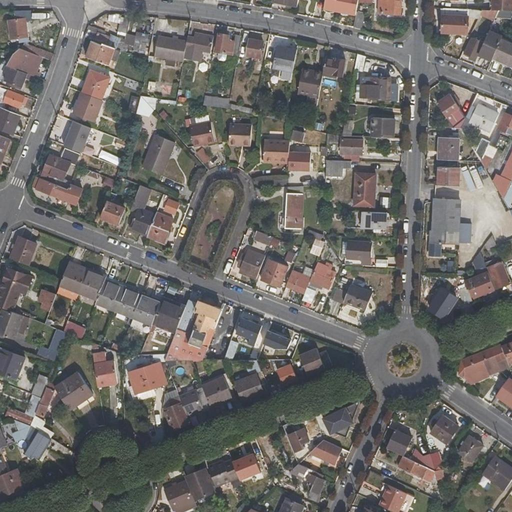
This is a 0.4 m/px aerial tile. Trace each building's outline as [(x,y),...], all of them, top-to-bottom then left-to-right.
[(337,0),(335,12),(356,16),(357,12),(358,0),(337,0)] [(379,0),(379,10),(382,10),(382,14),(401,15),(401,0),(379,0)] [(511,0),(494,0),(494,11),(499,11),(511,11),(511,0)] [(467,35),(469,9),(443,8),(442,33),(467,35)] [(494,11),(482,10),(479,17),(494,21),(496,18),(499,11),(494,11)] [(511,20),(511,17),(511,11),(499,11),(496,18),(511,20)] [(11,43),(29,40),(26,22),(32,21),(31,12),(15,12),(16,20),(8,21),(11,43)] [(357,12),(356,16),(354,28),(362,30),(365,14),(357,12)] [(118,32),(128,33),(130,19),(121,17),(118,32)] [(110,37),(91,30),(89,38),(108,45),(123,51),(126,42),(121,40),(121,39),(111,35),(110,37)] [(503,37),(490,31),(484,44),(479,56),(492,62),(493,59),(502,40),(503,37)] [(134,50),(145,52),(148,35),(138,33),(134,50)] [(196,33),(195,38),(188,37),(187,41),(184,58),(197,60),(199,51),(210,53),(213,36),(196,33)] [(219,34),(216,51),(232,54),(235,41),(228,40),(229,36),(219,34)] [(232,57),(238,58),(242,36),(236,35),(235,41),(232,54),(232,57)] [(184,63),(184,58),(187,41),(158,36),(156,46),(151,45),(149,56),(184,63)] [(470,57),(469,60),(476,63),(479,56),(484,44),(471,38),(464,54),(470,57)] [(260,58),(261,58),(264,43),(250,40),(247,56),(253,57),(252,61),(258,62),(260,58)] [(493,59),(511,67),(511,44),(502,40),(493,59)] [(112,61),(118,62),(123,51),(108,45),(107,47),(92,41),(86,57),(110,66),(112,61)] [(55,54),(25,43),(23,49),(42,57),(52,61),(55,54)] [(278,78),(292,81),(297,49),(278,46),(273,68),(280,69),(278,78)] [(21,49),(7,60),(2,64),(32,75),(34,76),(42,57),(23,49),(21,49)] [(355,70),(370,73),(373,59),(358,55),(355,70)] [(337,61),(329,59),(326,59),(324,72),(323,76),(338,79),(338,76),(343,77),(347,60),(337,58),(337,61)] [(2,64),(0,65),(0,79),(22,88),(26,78),(31,80),(32,75),(2,64)] [(319,98),(323,76),(324,72),(303,69),(298,93),(319,98)] [(110,77),(92,71),(83,93),(101,100),(110,77)] [(360,98),(391,99),(391,79),(371,78),(371,85),(360,85),(360,98)] [(147,89),(155,90),(156,83),(149,82),(147,89)] [(4,109),(6,104),(21,110),(21,108),(26,97),(1,87),(2,85),(0,84),(0,107),(2,108),(4,109)] [(471,91),(461,115),(466,117),(473,103),(477,94),(471,91)] [(77,115),(94,121),(103,100),(101,100),(83,93),(81,101),(82,101),(77,115)] [(156,101),(169,103),(169,100),(143,96),(140,95),(154,110),(156,101)] [(457,106),(450,95),(438,103),(445,114),(457,106)] [(204,105),(216,107),(228,108),(229,104),(230,99),(206,96),(204,105)] [(78,100),(73,113),(77,115),(82,101),(81,101),(78,100)] [(477,106),(473,103),(466,117),(470,120),(477,106)] [(228,108),(255,114),(256,109),(229,104),(228,108)] [(477,106),(470,120),(466,117),(465,121),(461,128),(467,138),(477,126),(490,132),(498,114),(478,105),(477,106)] [(459,110),(457,106),(445,114),(447,116),(445,117),(448,121),(452,119),(450,116),(459,110)] [(0,112),(0,128),(14,134),(21,116),(4,109),(2,108),(0,112)] [(269,118),(285,122),(285,115),(270,112),(269,118)] [(154,126),(156,118),(138,113),(136,122),(154,126)] [(511,116),(505,114),(499,128),(502,130),(506,132),(508,127),(511,128),(511,116)] [(457,117),(454,125),(461,128),(465,121),(457,117)] [(373,118),(373,137),(392,138),(393,119),(373,118)] [(352,136),(354,121),(346,120),(342,136),(352,136)] [(64,146),(82,153),(91,128),(74,121),(64,146)] [(195,147),(215,143),(211,123),(191,127),(195,147)] [(251,125),(231,125),(230,143),(236,142),(236,145),(250,146),(251,125)] [(502,130),(499,128),(497,128),(489,145),(494,148),(502,130)] [(305,133),(293,130),(291,140),(303,143),(305,133)] [(327,143),(338,143),(338,136),(328,133),(327,143)] [(162,174),(176,142),(156,134),(142,167),(162,174)] [(0,162),(2,164),(11,140),(0,135),(0,162)] [(440,138),(439,160),(459,161),(459,139),(440,138)] [(116,146),(124,149),(127,142),(118,139),(116,146)] [(278,163),(289,164),(290,141),(265,140),(264,159),(278,160),(278,163)] [(340,155),(344,155),(344,161),(352,162),(359,162),(359,156),(362,156),(363,140),(341,140),(340,155)] [(497,150),(494,148),(489,145),(481,162),(485,169),(492,161),(497,150)] [(51,156),(43,175),(62,183),(64,178),(70,163),(76,165),(80,154),(65,148),(60,159),(51,156)] [(206,163),(211,159),(202,148),(197,152),(206,163)] [(308,161),(297,161),(297,162),(297,172),(297,180),(307,180),(308,161)] [(351,169),(352,162),(344,161),(327,161),(326,176),(343,177),(343,168),(351,169)] [(439,168),(438,185),(460,186),(461,169),(439,168)] [(356,204),(374,205),(375,175),(358,174),(356,204)] [(504,200),(509,189),(504,181),(500,175),(492,180),(496,187),(504,200)] [(107,184),(100,176),(95,181),(102,188),(107,184)] [(69,189),(72,184),(72,182),(64,178),(62,183),(61,186),(69,189)] [(69,189),(61,186),(41,179),(38,186),(38,189),(65,200),(69,189)] [(77,204),(83,189),(72,184),(69,189),(65,200),(77,204)] [(147,236),(156,214),(143,209),(151,190),(140,186),(131,210),(136,212),(131,226),(142,230),(140,233),(147,236)] [(305,194),(303,194),(304,186),(289,187),(288,193),(287,193),(286,228),(303,228),(305,194)] [(473,224),(460,224),(461,201),(435,200),(433,231),(430,231),(429,257),(442,257),(442,243),(472,244),(473,224)] [(125,208),(108,201),(101,218),(119,224),(125,208)] [(56,204),(54,210),(61,212),(63,207),(56,204)] [(156,214),(147,236),(164,243),(173,219),(157,212),(156,214)] [(382,229),(386,230),(386,213),(365,212),(364,229),(374,229),(374,232),(382,233),(382,229)] [(252,238),(270,245),(274,237),(255,230),(252,238)] [(308,235),(321,240),(324,235),(309,230),(308,235)] [(485,245),(487,250),(496,246),(492,235),(485,245)] [(30,263),(38,244),(19,237),(11,256),(30,263)] [(362,260),(362,266),(387,267),(387,260),(371,259),(371,243),(343,242),(343,256),(347,256),(347,260),(359,260),(362,260)] [(242,267),(240,273),(257,279),(266,256),(249,250),(247,255),(243,253),(238,265),(242,267)] [(469,278),(467,271),(463,277),(467,287),(468,290),(469,289),(473,299),(489,292),(492,302),(499,299),(496,290),(487,268),(481,252),(473,262),(479,274),(469,278)] [(281,287),(289,267),(270,260),(262,280),(281,287)] [(61,286),(79,293),(88,271),(76,266),(77,265),(70,262),(63,280),(61,286)] [(331,270),(332,268),(317,262),(314,270),(310,282),(318,285),(317,288),(322,290),(323,287),(329,289),(336,272),(331,270)] [(509,295),(511,294),(511,283),(503,262),(487,268),(496,290),(506,286),(509,295)] [(306,267),(303,274),(293,269),(286,287),(305,295),(308,288),(310,282),(314,270),(306,267)] [(32,277),(9,268),(0,290),(0,306),(14,312),(17,304),(15,303),(19,292),(26,294),(32,277)] [(79,293),(98,300),(106,280),(107,276),(99,273),(99,275),(88,271),(79,293)] [(98,300),(97,304),(115,311),(124,289),(112,284),(113,282),(106,280),(98,300)] [(372,293),(351,284),(348,292),(345,301),(366,310),(372,293)] [(343,304),(345,301),(348,292),(337,287),(332,300),(343,304)] [(459,290),(464,304),(473,300),(468,290),(467,287),(459,290)] [(311,303),(316,291),(308,288),(305,295),(304,299),(311,303)] [(41,308),(50,311),(57,295),(42,289),(38,301),(43,303),(41,308)] [(130,316),(133,318),(143,295),(134,291),(134,293),(124,289),(115,311),(130,316)] [(429,309),(445,319),(457,299),(442,290),(429,309)] [(138,319),(152,325),(161,303),(150,299),(150,297),(143,295),(133,318),(138,319)] [(166,301),(167,299),(163,297),(161,303),(152,325),(176,333),(186,308),(166,301)] [(186,308),(186,306),(167,299),(166,301),(186,308)] [(191,361),(204,360),(222,312),(189,300),(186,306),(186,308),(176,333),(168,354),(165,360),(191,361)] [(18,332),(24,335),(30,318),(16,313),(15,314),(2,309),(0,315),(0,333),(15,340),(18,332)] [(243,319),(238,332),(234,331),(231,340),(237,342),(239,335),(244,337),(242,341),(254,345),(248,360),(256,360),(264,340),(269,329),(243,319)] [(271,342),(275,331),(269,329),(264,340),(271,342)] [(240,344),(237,342),(231,340),(225,360),(233,360),(240,344)] [(99,345),(92,343),(99,387),(118,384),(115,360),(107,361),(106,351),(99,352),(99,345)] [(112,349),(120,352),(122,346),(114,343),(112,349)] [(509,366),(511,364),(511,344),(502,349),(509,366)] [(36,356),(57,364),(61,354),(40,346),(36,356)] [(510,368),(509,366),(502,349),(501,346),(461,362),(459,374),(475,384),(490,379),(489,376),(510,368)] [(316,348),(300,356),(309,376),(325,368),(332,365),(325,351),(319,354),(316,348)] [(0,372),(17,379),(25,358),(4,350),(0,359),(0,372)] [(249,373),(262,371),(260,367),(258,360),(256,360),(248,360),(244,360),(249,373)] [(131,373),(137,392),(166,383),(160,366),(159,364),(131,373)] [(299,383),(301,382),(299,378),(297,378),(292,364),(277,370),(283,385),(290,383),(297,379),(299,383)] [(94,395),(79,372),(55,387),(56,389),(69,407),(85,396),(88,399),(94,395)] [(236,382),(243,401),(251,398),(260,394),(265,392),(257,374),(236,382)] [(224,375),(201,384),(204,389),(209,403),(211,407),(224,401),(223,400),(233,396),(224,375)] [(511,380),(510,379),(497,398),(511,408),(511,380)] [(56,389),(55,387),(50,380),(45,391),(43,398),(37,414),(44,417),(56,389)] [(37,387),(34,395),(36,396),(43,398),(45,391),(37,387)] [(196,389),(180,396),(189,417),(197,414),(196,412),(205,408),(204,406),(209,403),(204,389),(198,392),(196,389)] [(43,398),(36,396),(29,414),(35,417),(37,414),(43,398)] [(85,396),(69,407),(71,410),(88,399),(85,396)] [(173,430),(189,423),(179,396),(168,400),(171,407),(164,410),(173,430)] [(224,401),(211,407),(212,408),(234,400),(233,396),(223,400),(224,401)] [(357,410),(354,404),(335,413),(336,415),(333,417),(332,415),(323,419),(331,434),(335,433),(341,429),(341,427),(353,422),(357,410)] [(12,433),(16,443),(27,438),(31,426),(34,420),(35,417),(29,414),(21,411),(22,413),(18,421),(15,421),(19,431),(12,433)] [(447,443),(458,428),(444,417),(432,433),(447,443)] [(39,430),(42,426),(34,420),(31,426),(39,430)] [(341,429),(335,433),(347,437),(353,422),(341,427),(341,429)] [(305,428),(295,432),(292,423),(283,427),(287,435),(289,435),(296,452),(305,448),(303,444),(310,441),(305,428)] [(34,456),(39,460),(53,439),(39,430),(31,426),(27,438),(32,441),(24,454),(32,458),(34,456)] [(401,429),(400,432),(395,430),(387,447),(405,455),(413,438),(406,435),(407,432),(401,429)] [(472,461),(483,445),(470,436),(459,451),(472,461)] [(310,453),(335,465),(343,448),(324,440),(310,453)] [(430,449),(433,460),(432,461),(435,471),(439,466),(443,461),(438,447),(430,449)] [(0,476),(9,473),(0,450),(0,476)] [(422,457),(424,467),(435,471),(432,461),(430,454),(422,457)] [(440,490),(437,480),(435,471),(424,467),(399,455),(397,460),(401,461),(398,466),(430,481),(430,484),(428,484),(428,489),(440,490)] [(482,475),(505,491),(511,481),(511,467),(496,456),(482,475)] [(231,481),(239,478),(232,460),(224,463),(223,461),(208,467),(217,487),(231,481)] [(312,464),(303,460),(301,465),(310,469),(312,464)] [(326,481),(325,480),(327,477),(310,469),(301,465),(297,476),(316,484),(309,499),(316,502),(326,481)] [(444,477),(442,469),(439,466),(435,471),(437,480),(444,477)] [(0,496),(24,486),(17,469),(9,473),(0,476),(0,496)] [(197,499),(215,492),(206,469),(187,477),(197,499)] [(234,488),(242,485),(239,478),(231,481),(234,488)] [(175,510),(195,501),(187,481),(165,490),(173,510),(175,510)] [(398,511),(407,494),(389,486),(380,504),(393,510),(396,511),(398,511)] [(301,511),(304,507),(287,499),(280,511),(301,511)] [(176,511),(183,511),(198,506),(195,501),(175,510),(176,511)]
